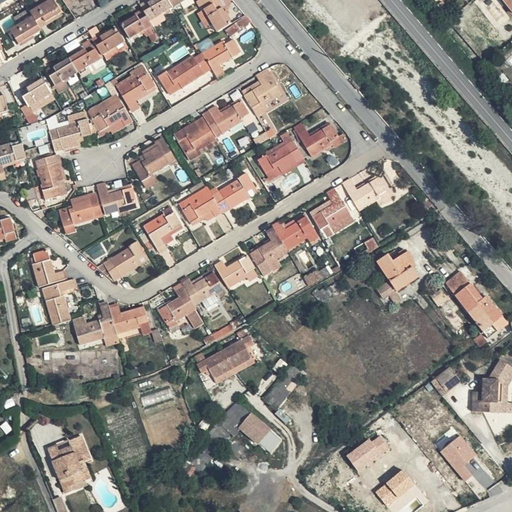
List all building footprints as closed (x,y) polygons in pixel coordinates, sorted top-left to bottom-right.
[(34,0),(36,4),(28,9),(29,10),(30,12),(50,0),(34,0)] [(53,0),(50,0),(30,12),(32,16),(40,29),(62,15),(53,0)] [(170,9),(165,0),(152,0),(141,7),(144,11),(150,21),(162,14),(170,9)] [(165,0),(170,9),(178,4),(184,0),(165,0)] [(181,9),(189,5),(185,0),(184,0),(178,4),(181,9)] [(217,33),(230,25),(215,0),(199,0),(198,1),(203,10),(212,25),(215,29),(217,33)] [(203,10),(198,1),(195,2),(201,11),(203,10)] [(445,12),(450,19),(455,15),(449,8),(445,12)] [(30,12),(29,10),(14,19),(18,25),(32,16),(30,12)] [(203,10),(201,11),(196,14),(205,29),(210,26),(212,25),(203,10)] [(150,21),(144,11),(121,25),(130,39),(142,32),(152,26),(150,21)] [(186,30),(190,27),(182,13),(178,16),(186,30)] [(166,20),(162,14),(150,21),(152,26),(154,28),(166,20)] [(32,16),(18,25),(10,30),(18,44),(32,36),(41,31),(40,29),(32,16)] [(251,22),(246,16),(225,30),(229,37),(244,26),(249,23),(251,22)] [(249,23),(244,26),(250,34),(254,31),(249,23)] [(152,26),(142,32),(146,37),(148,36),(152,43),(160,38),(154,28),(152,26)] [(115,28),(90,43),(91,44),(99,58),(103,56),(124,42),(115,28)] [(34,39),(32,36),(18,44),(20,47),(34,39)] [(213,48),(208,38),(197,45),(202,54),(213,48)] [(90,43),(88,40),(82,44),(84,48),(91,44),(90,43)] [(224,41),(213,48),(202,54),(213,71),(220,67),(219,65),(240,52),(233,41),(226,45),(224,41)] [(128,48),(124,42),(103,56),(107,61),(128,48)] [(84,48),(67,59),(76,74),(79,72),(92,64),(100,59),(99,58),(91,44),(84,48)] [(200,55),(195,59),(204,74),(210,70),(200,55)] [(204,74),(195,59),(193,56),(166,72),(165,70),(156,76),(168,95),(204,74)] [(76,74),(67,59),(61,62),(46,71),(54,85),(55,87),(64,81),(76,74)] [(46,71),(61,62),(59,60),(45,70),(46,71)] [(95,70),(92,64),(79,72),(82,78),(95,70)] [(139,106),(136,101),(134,99),(154,87),(142,65),(130,73),(131,76),(115,85),(131,111),(139,106)] [(213,71),(217,78),(224,74),(220,67),(213,71)] [(503,74),(496,67),(492,71),(498,79),(503,74)] [(282,94),(268,71),(260,76),(264,83),(243,95),(256,117),(265,112),(262,107),(282,94)] [(260,76),(259,74),(255,76),(258,81),(240,91),(243,95),(264,83),(260,76)] [(54,100),(41,79),(35,83),(29,86),(20,92),(32,112),(54,100)] [(68,88),(64,81),(55,87),(56,88),(59,94),(68,88)] [(134,99),(136,101),(156,89),(154,87),(134,99)] [(95,106),(98,111),(118,99),(115,94),(95,106)] [(100,114),(92,120),(99,132),(108,127),(120,120),(125,127),(132,122),(118,99),(98,111),(100,114)] [(223,116),(243,104),(241,101),(221,113),(223,116)] [(242,118),(249,114),(243,104),(223,116),(221,113),(216,106),(202,115),(216,137),(243,121),(242,118)] [(87,111),(92,120),(100,114),(98,111),(95,106),(87,111)] [(32,112),(25,116),(30,124),(38,121),(32,112)] [(254,122),(249,114),(242,118),(243,121),(247,127),(254,122)] [(214,137),(202,117),(173,135),(186,154),(214,137)] [(54,151),(63,149),(79,144),(78,138),(90,135),(87,120),(78,122),(78,124),(49,132),(52,143),(54,151)] [(108,127),(110,132),(112,134),(125,127),(120,120),(108,127)] [(331,142),(338,138),(331,125),(310,137),(301,123),(294,128),(295,130),(299,137),(296,139),(299,143),(302,141),(311,157),(333,145),(331,142)] [(108,127),(99,132),(98,133),(100,138),(110,132),(108,127)] [(270,138),(267,133),(259,137),(263,143),(270,139),(270,138)] [(292,141),(288,133),(281,137),(283,142),(285,145),(292,141)] [(343,135),(338,138),(331,142),(333,145),(335,148),(347,142),(343,135)] [(142,155),(164,141),(162,137),(154,142),(152,145),(141,152),(142,155)] [(214,137),(186,154),(190,161),(219,144),(214,137)] [(141,180),(152,174),(175,160),(164,141),(142,155),(146,160),(133,167),(141,180)] [(303,159),(292,141),(285,145),(266,156),(257,161),(265,174),(277,167),(279,170),(281,172),(303,159)] [(285,145),(283,142),(265,153),(266,156),(285,145)] [(23,151),(21,144),(11,147),(10,144),(0,146),(0,175),(5,174),(2,165),(25,158),(23,151)] [(132,165),(133,167),(146,160),(142,155),(138,157),(140,160),(132,165)] [(57,163),(56,156),(36,162),(43,185),(40,186),(44,200),(66,194),(63,180),(57,163)] [(283,176),(306,162),(303,159),(281,172),(283,176)] [(66,179),(61,162),(57,163),(63,180),(66,179)] [(267,177),(279,170),(277,167),(265,174),(267,177)] [(157,183),(152,174),(141,180),(146,189),(157,183)] [(223,212),(223,214),(246,200),(242,194),(254,186),(247,175),(238,179),(239,181),(213,196),(223,212)] [(347,189),(359,210),(379,198),(378,196),(385,191),(378,178),(357,190),(353,184),(347,189)] [(353,184),(350,179),(344,183),(347,189),(353,184)] [(108,194),(105,184),(97,187),(104,214),(128,208),(128,210),(137,207),(132,188),(108,194)] [(242,194),(246,200),(258,193),(254,186),(242,194)] [(337,193),(334,188),(326,193),(329,198),(337,193)] [(214,217),(223,212),(213,196),(210,190),(188,203),(190,206),(182,211),(190,223),(204,215),(211,211),(214,217)] [(378,196),(379,198),(383,204),(390,200),(385,191),(378,196)] [(35,192),(25,195),(27,201),(37,198),(35,192)] [(96,195),(96,193),(70,199),(71,202),(96,195)] [(350,216),(337,193),(329,198),(333,205),(312,217),(320,231),(329,225),(330,228),(350,216)] [(94,217),(102,215),(96,195),(71,202),(72,206),(73,209),(60,213),(64,228),(74,225),(73,223),(94,217)] [(430,214),(438,209),(429,198),(421,204),(430,214)] [(162,212),(163,214),(165,218),(173,213),(170,207),(162,212)] [(44,216),(40,210),(34,213),(40,219),(44,216)] [(207,221),(214,217),(211,211),(204,215),(207,221)] [(165,218),(163,214),(143,226),(159,254),(167,249),(160,237),(180,225),(173,213),(165,218)] [(285,230),(306,217),(304,214),(283,226),(285,230)] [(275,229),(288,250),(307,238),(310,242),(317,237),(306,217),(285,230),(283,226),(281,223),(274,227),(275,229)] [(0,240),(4,239),(5,242),(19,239),(16,228),(13,229),(10,218),(0,220),(0,240)] [(75,232),(74,225),(64,228),(65,235),(75,232)] [(333,234),(330,228),(329,225),(320,231),(325,239),(333,234)] [(276,259),(289,252),(288,250),(275,229),(267,235),(271,242),(250,254),(258,267),(266,262),(268,265),(276,259)] [(369,251),(377,246),(372,238),(365,243),(369,251)] [(103,264),(114,281),(137,267),(133,261),(145,255),(137,242),(127,247),(128,249),(103,264)] [(388,296),(397,291),(418,277),(412,268),(414,266),(410,260),(413,258),(408,251),(406,252),(403,249),(389,259),(387,255),(377,262),(389,281),(378,289),(384,299),(388,296)] [(32,265),(38,288),(64,280),(62,272),(54,274),(47,251),(33,254),(35,264),(32,265)] [(133,261),(137,267),(148,260),(145,255),(133,261)] [(214,266),(227,289),(247,277),(246,274),(253,269),(254,268),(247,256),(226,268),(222,262),(214,266)] [(280,266),(276,259),(268,265),(271,271),(280,266)] [(96,268),(112,282),(114,281),(103,264),(96,268)] [(246,274),(247,277),(250,281),(257,277),(253,269),(246,274)] [(310,288),(323,280),(319,272),(305,280),(310,288)] [(193,286),(188,278),(181,283),(181,284),(182,285),(195,307),(204,302),(212,297),(215,295),(217,297),(218,299),(226,294),(214,273),(193,286)] [(482,332),(502,317),(486,297),(482,300),(460,274),(445,284),(482,332)] [(42,289),(53,325),(70,320),(69,316),(63,296),(61,297),(60,292),(62,292),(74,288),(74,287),(72,280),(42,289)] [(194,329),(204,323),(195,307),(182,285),(174,291),(179,298),(159,310),(166,324),(175,319),(181,329),(191,324),(194,329)] [(285,297),(291,293),(288,287),(282,291),(285,297)] [(324,301),(328,296),(318,287),(314,292),(324,301)] [(437,303),(446,293),(442,289),(432,298),(437,303)] [(402,300),(397,291),(388,296),(394,305),(402,300)] [(216,303),(213,299),(212,297),(204,302),(207,308),(216,303)] [(80,345),(104,338),(117,334),(110,311),(108,306),(108,304),(99,307),(102,315),(103,320),(98,321),(86,324),(84,317),(73,320),(80,345)] [(110,311),(117,334),(140,328),(140,324),(148,322),(144,308),(120,314),(118,308),(110,311)] [(506,323),(502,317),(482,332),(488,338),(506,323)] [(184,335),(194,329),(191,324),(181,329),(184,335)] [(219,331),(222,336),(234,329),(233,328),(231,325),(219,331)] [(211,335),(214,340),(222,336),(219,331),(218,329),(211,334),(211,335)] [(106,347),(120,343),(117,334),(104,338),(106,347)] [(206,345),(214,340),(211,335),(203,339),(206,345)] [(478,335),(473,339),(479,346),(484,342),(478,335)] [(214,380),(252,359),(249,353),(247,350),(250,347),(254,345),(249,337),(197,365),(202,374),(206,372),(209,370),(211,375),(214,380)] [(201,348),(206,345),(203,339),(198,342),(201,348)] [(171,365),(179,361),(177,357),(169,361),(171,365)] [(254,364),(252,359),(214,380),(217,384),(254,364)] [(502,383),(511,368),(511,367),(501,360),(488,378),(483,378),(482,391),(479,391),(472,390),(471,411),(501,412),(502,383)] [(305,372),(294,364),(264,401),(275,409),(305,372)] [(435,378),(446,392),(461,381),(449,367),(435,378)] [(511,378),(511,368),(502,383),(501,412),(507,412),(507,385),(511,378)] [(435,378),(431,382),(442,395),(446,392),(435,378)] [(145,407),(175,398),(171,385),(141,395),(145,407)] [(185,464),(198,474),(229,435),(235,436),(241,429),(258,442),(268,430),(250,416),(236,404),(215,425),(185,464)] [(452,429),(435,442),(441,449),(458,436),(452,429)] [(258,442),(270,452),(280,440),(268,430),(258,442)] [(463,465),(476,454),(460,435),(440,451),(464,481),(472,475),(463,465)] [(84,482),(86,481),(79,463),(84,461),(91,458),(82,436),(70,441),(74,451),(70,452),(68,448),(66,449),(84,482)] [(370,439),(347,457),(359,472),(390,448),(381,436),(372,443),(370,439)] [(70,441),(63,443),(66,449),(68,448),(70,452),(74,451),(70,441)] [(65,494),(76,490),(75,485),(84,482),(66,449),(63,450),(60,444),(48,449),(65,494)] [(79,463),(86,481),(91,479),(84,461),(79,463)] [(402,471),(376,492),(387,505),(414,485),(402,471)]
